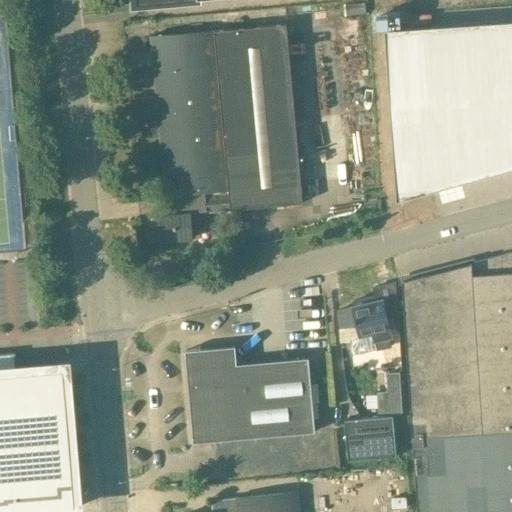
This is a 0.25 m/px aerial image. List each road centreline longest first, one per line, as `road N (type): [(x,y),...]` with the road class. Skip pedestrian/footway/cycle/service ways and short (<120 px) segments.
road 1 (unclassified): [(93,326),(511,218)]
road 2 (unclassified): [(93,326),(65,0)]
road 3 (unclassified): [(114,511),(93,326)]
